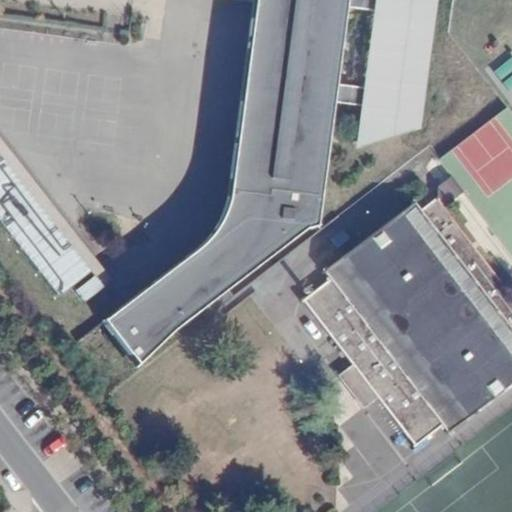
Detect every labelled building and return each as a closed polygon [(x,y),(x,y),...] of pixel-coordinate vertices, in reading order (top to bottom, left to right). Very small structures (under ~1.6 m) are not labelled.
[(285,0),(272,116),(247,114),(235,217),(260,220),(257,244),(228,235),(168,280),(174,289),(120,329),(110,316),(102,322),(131,362),(279,250),(274,235),(313,228),(332,100),(345,102),(346,98),(364,101),(358,145),(417,127),(434,0),(285,0)] [(256,0),(261,1),(247,114),(272,116),(285,0),(256,0)] [(492,71),(507,91),(511,87),(511,57),(511,56),(492,71)] [(476,206),(511,179),(511,120),(505,110),(440,158),(476,206)] [(328,275),(299,297),(355,373),(349,377),(348,387),(355,395),(351,398),(356,406),(372,394),(409,444),(438,423),(443,430),(511,379),(511,302),(432,197),(414,211),(408,202),(321,266),(328,275)] [(260,220),(235,217),(228,235),(257,244),(260,220)] [(168,280),(110,316),(120,329),(174,289),(168,280)]
